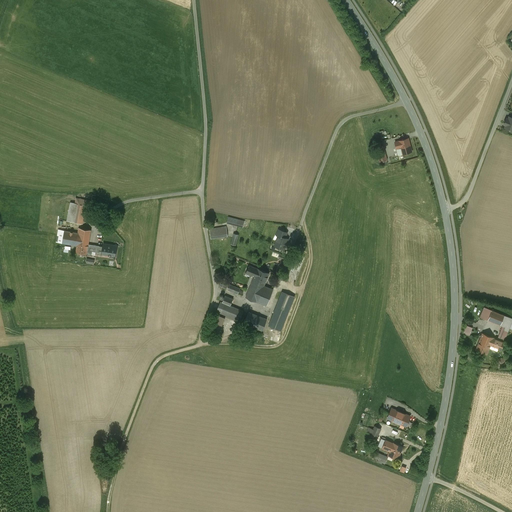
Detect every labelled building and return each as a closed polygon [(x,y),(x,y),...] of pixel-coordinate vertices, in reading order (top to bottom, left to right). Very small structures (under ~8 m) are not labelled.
[(408,139),(391,143),(393,150),(401,147),(402,154),(411,152),(408,139)] [(383,147),(377,149),(377,152),(380,162),(387,160),(384,150),(383,147)] [(94,202),(76,198),(75,203),(72,222),(82,224),(86,205),(93,207),(94,202)] [(71,202),(67,221),(72,222),(75,203),(71,202)] [(244,221),(228,217),(226,223),(238,226),(243,227),(244,221)] [(90,230),(79,228),(78,233),(79,233),(77,246),(76,252),(86,254),(88,244),(90,230)] [(78,233),(58,229),(56,242),(69,244),(77,246),(79,233),(78,233)] [(276,234),(279,235),(285,237),(287,232),(279,229),(276,234)] [(288,239),(285,237),(279,235),(274,245),(284,249),(288,239)] [(108,245),(103,244),(103,246),(97,245),(95,252),(109,254),(109,257),(115,258),(117,246),(108,244),(108,245)] [(257,269),(249,265),(246,272),(255,275),(257,269)] [(269,273),(257,269),(255,275),(252,281),(264,286),(269,273)] [(264,286),(252,281),(246,297),(266,306),(273,290),(273,289),(264,286)] [(240,288),(230,284),(227,290),(238,294),(240,288)] [(294,296),(282,292),(268,326),(281,331),(294,296)] [(233,299),(225,296),(222,303),(220,302),(216,312),(239,321),(243,312),(230,306),(233,299)] [(511,319),(491,311),(488,320),(508,328),(511,319)] [(267,320),(248,312),(244,323),(262,331),(267,320)] [(225,318),(217,315),(209,332),(218,336),(225,318)] [(465,325),(462,333),(469,336),(472,328),(465,325)] [(507,331),(502,329),(498,340),(503,342),(507,331)] [(493,338),(482,333),(476,350),(487,354),(490,346),(493,338)] [(498,340),(493,338),(490,346),(500,350),(503,342),(498,340)] [(410,416),(391,408),(387,418),(406,426),(410,416)] [(378,436),(382,428),(375,425),(373,429),(368,427),(366,432),(378,436)] [(403,447),(393,443),(388,455),(397,459),(400,453),(402,447),(403,447)] [(376,458),(378,458),(377,462),(385,464),(388,455),(378,452),(376,458)]
